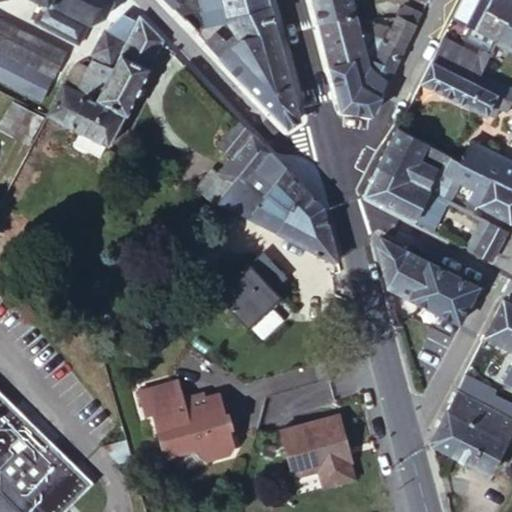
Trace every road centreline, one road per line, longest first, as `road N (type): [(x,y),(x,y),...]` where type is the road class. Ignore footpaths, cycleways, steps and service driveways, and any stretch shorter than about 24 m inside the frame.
road 1 (residential): [(144,0),(297,147),(330,145)]
road 2 (secondary): [(350,213),(411,437)]
road 3 (residential): [(330,145),(364,138),(383,121),(445,0)]
road 4 (residential): [(411,437),(495,279)]
road 5 (residential): [(495,279),(350,213)]
road 6 (secondary): [(292,0),(330,145)]
